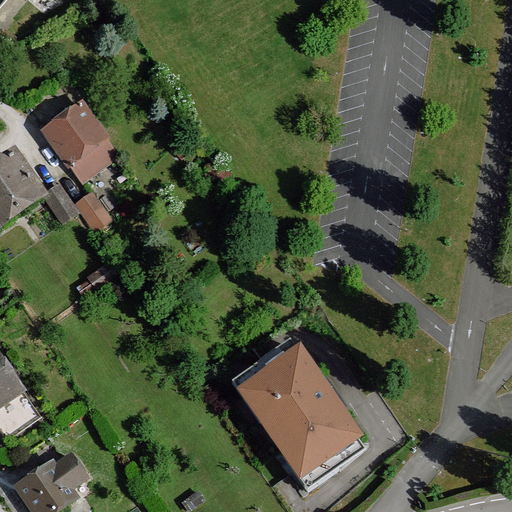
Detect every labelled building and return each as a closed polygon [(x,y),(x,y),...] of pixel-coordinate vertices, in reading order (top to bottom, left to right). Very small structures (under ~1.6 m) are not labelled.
[(81,183),(101,169),(91,154),(108,142),(83,107),(46,134),(81,183)] [(91,154),(101,169),(118,158),(108,142),(91,154)] [(0,169),(0,226),(41,198),(13,159),(0,169)] [(64,224),(77,214),(61,190),(47,200),(64,224)] [(79,207),(97,233),(111,223),(93,197),(79,207)] [(100,289),(122,274),(115,264),(93,280),(100,289)] [(320,388),(293,350),(265,370),(271,378),(254,390),(272,415),(263,421),(288,457),(297,451),(312,472),(328,461),(335,470),(363,450),(337,413),(344,408),(327,383),(320,388)] [(0,407),(23,391),(0,358),(0,407)] [(23,391),(0,407),(0,434),(7,444),(41,419),(23,391)] [(18,489),(33,511),(59,511),(76,501),(69,492),(86,480),(72,460),(55,471),(52,467),(18,489)] [(183,505),(188,511),(192,511),(204,504),(197,495),(183,505)]
